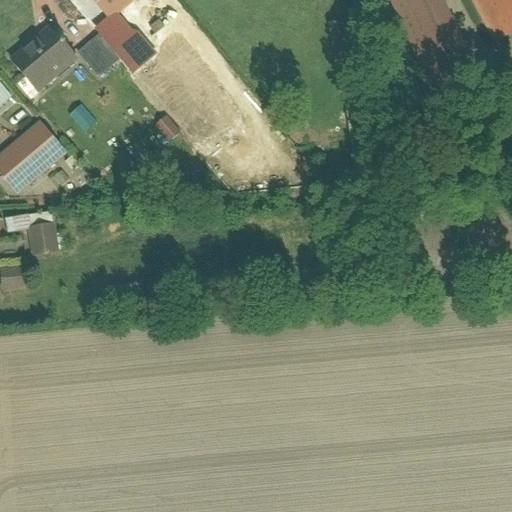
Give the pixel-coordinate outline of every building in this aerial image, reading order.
[(436,0),(395,0),(425,63),(459,47),(436,0)] [(511,11),(511,0),(467,0),(484,28),(511,11)] [(354,48),(353,23),(330,25),(331,49),(354,48)] [(51,27),(8,63),(36,96),(79,60),(97,81),(120,61),(98,35),(75,55),(51,27)] [(70,108),(88,94),(79,82),(61,96),(70,108)] [(171,144),(183,132),(167,116),(155,128),(171,144)] [(34,119),(0,148),(0,173),(18,194),(64,154),(34,119)] [(53,209),(3,216),(5,234),(31,231),(34,256),(59,253),(53,209)] [(0,270),(0,290),(22,291),(22,271),(0,270)] [(140,287),(114,288),(116,314),(141,312),(140,287)]
